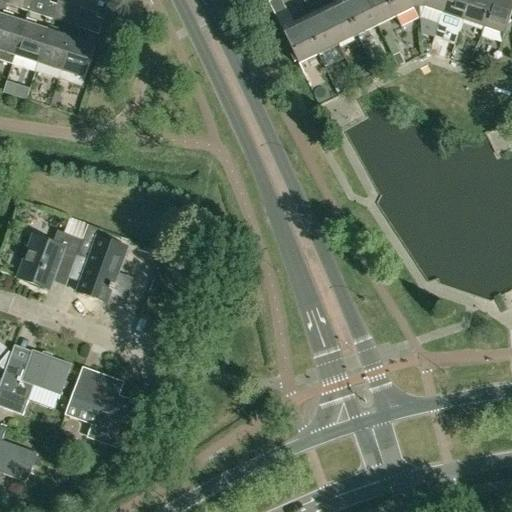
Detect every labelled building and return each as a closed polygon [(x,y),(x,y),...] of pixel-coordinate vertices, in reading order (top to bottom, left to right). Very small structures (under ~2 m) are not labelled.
[(33,0),(25,0),(22,11),(29,13),(33,0)] [(319,55),(303,22),(294,26),(281,0),(274,0),(268,3),(299,65),(319,55)] [(319,55),(338,45),(316,0),(302,0),(311,18),(303,22),(319,55)] [(358,36),(342,3),(333,7),(329,0),(316,0),(338,45),(358,36)] [(358,36),(377,26),(364,0),(347,0),(342,3),(358,36)] [(401,28),(402,28),(388,0),(364,0),(377,26),(396,17),(401,28)] [(420,20),(418,0),(388,0),(402,28),(419,19),(419,20),(420,20)] [(418,0),(420,20),(421,20),(421,19),(439,25),(447,0),(418,0)] [(460,32),(470,0),(447,0),(439,25),(460,32)] [(484,28),(493,0),(470,0),(460,32),(460,33),(464,21),(484,28)] [(502,43),(505,35),(511,14),(511,0),(493,0),(484,28),(481,36),(502,43)] [(50,3),(45,18),(52,21),(57,6),(50,3)] [(73,10),(67,26),(75,28),(80,13),(73,10)] [(26,24),(25,24),(12,20),(13,15),(4,12),(2,17),(3,17),(0,25),(0,60),(13,65),(26,24)] [(96,18),(90,34),(98,36),(104,20),(96,18)] [(27,19),(25,24),(26,24),(13,65),(36,72),(49,32),(48,32),(35,27),(36,22),(27,19)] [(72,39),(71,39),(58,35),(59,30),(50,27),(48,32),(49,32),(36,72),(59,80),(72,39)] [(59,80),(82,87),(95,47),(81,42),(82,37),(73,34),(71,39),(72,39),(59,80)] [(392,58),(398,68),(405,65),(400,54),(392,58)] [(88,226),(82,240),(77,256),(88,260),(76,293),(107,304),(128,249),(101,239),(103,231),(88,226)] [(77,256),(82,240),(58,231),(52,246),(33,239),(19,277),(49,288),(59,262),(73,267),(77,256)] [(163,253),(148,248),(144,259),(159,265),(163,253)] [(0,366),(6,371),(10,360),(12,353),(10,351),(0,363),(0,366)] [(10,360),(6,371),(0,385),(0,407),(23,416),(34,386),(60,396),(71,366),(33,352),(28,366),(10,360)] [(83,370),(66,416),(93,427),(89,438),(112,446),(116,436),(127,440),(138,410),(116,401),(122,384),(83,370)] [(0,473),(19,481),(21,474),(29,477),(37,454),(2,441),(6,430),(0,427),(0,473)]
